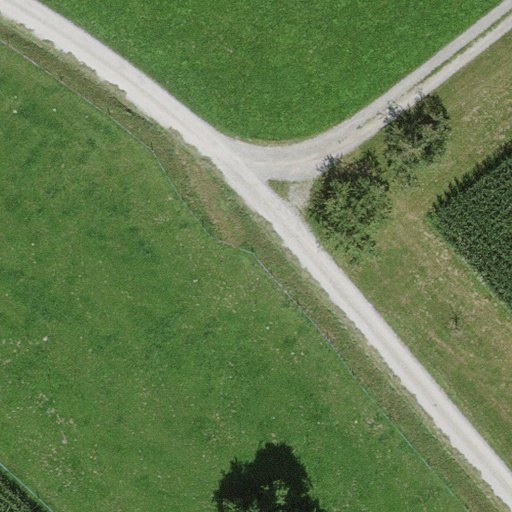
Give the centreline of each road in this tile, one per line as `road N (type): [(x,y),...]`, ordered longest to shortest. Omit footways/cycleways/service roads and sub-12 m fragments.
road 1 (track): [(0,6),(53,35),(241,174),(511,492)]
road 2 (track): [(511,11),(361,129),(241,174)]
